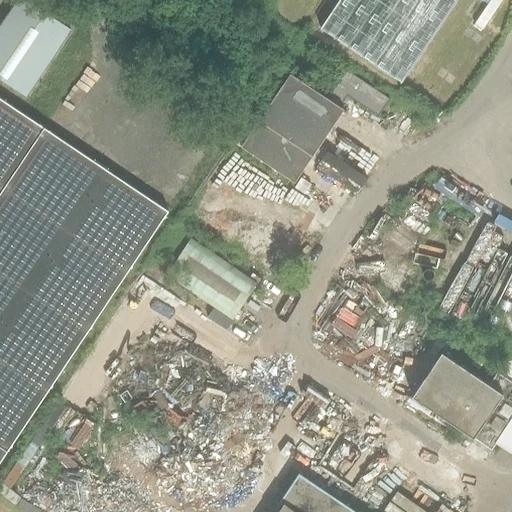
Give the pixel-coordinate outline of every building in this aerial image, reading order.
[(27,0),(17,0),(0,27),(0,78),(27,96),(71,29),(27,0)] [(339,0),(320,28),(402,83),(456,0),(339,0)] [(288,78),(242,146),(297,183),(342,115),(339,113),(348,99),(382,122),(394,105),(346,72),(334,90),(338,92),(329,106),(288,78)] [(0,464),(169,212),(44,129),(0,99),(0,464)] [(190,238),(165,275),(233,321),(258,283),(190,238)] [(438,356),(409,400),(470,441),(470,440),(499,397),(485,388),(438,356)] [(499,397),(470,440),(470,441),(488,452),(511,416),(511,362),(508,360),(497,377),(494,375),(485,388),(499,397)] [(347,511),(296,477),(272,511),(347,511)]
